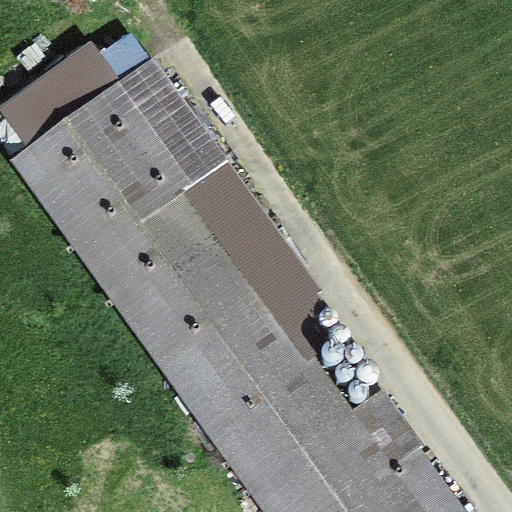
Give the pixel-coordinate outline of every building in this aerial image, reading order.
[(2,115),(33,157),(17,169),(267,511),(463,511),(419,451),(424,448),(384,394),(352,418),(279,318),(268,326),(261,316),(310,280),(155,68),(121,93),(91,51),(2,115)] [(327,327),(329,327),(332,326),(334,324),(336,322),(337,319),(336,316),(335,314),(333,312),(331,311),(328,310),(326,311),(323,312),(321,314),(320,316),(320,319),(320,322),(322,324),(324,326),(327,327)] [(339,344),(342,344),(345,343),(347,342),(348,339),(349,336),(349,334),(348,331),(346,329),(343,328),(341,327),(338,328),(336,329),(334,331),(333,333),(332,336),(333,339),(334,341),(336,343),(339,344)] [(328,365),(331,365),(335,365),(338,364),(340,361),(342,358),(342,355),(342,351),(340,348),(337,346),(334,345),(330,345),(327,346),(324,348),(323,351),(322,354),(322,357),(323,360),(325,363),(328,365)] [(352,365),(355,365),(358,364),(360,362),(362,360),(363,357),(362,354),(361,352),(359,350),(357,349),(354,348),(352,349),(349,350),(348,352),(346,354),(346,357),(346,359),(348,362),(350,364),(352,365)] [(364,384),(368,385),(371,385),(374,383),(376,381),(378,378),(379,374),(378,371),(376,368),(373,366),(370,364),(367,364),(363,365),(361,367),(359,370),(358,373),(358,377),(359,380),(362,382),(364,384)] [(340,384),(343,385),(347,385),(350,383),(352,381),(354,378),(355,375),(354,371),(352,368),(349,366),(346,365),(343,365),(339,366),(336,368),(335,371),(334,374),(334,377),(335,380),(337,383),(340,384)] [(353,404),(356,405),(360,404),(363,403),(365,401),(367,398),(367,394),(367,391),(365,388),(362,385),(359,384),(355,384),(352,385),(349,387),(347,390),(347,393),(347,397),(348,400),(350,402),(353,404)]
